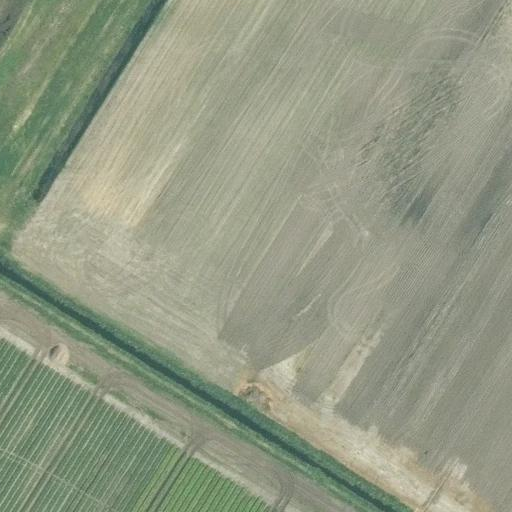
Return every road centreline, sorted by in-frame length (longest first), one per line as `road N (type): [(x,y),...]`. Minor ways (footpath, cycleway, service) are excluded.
road 1 (track): [(344,511),(0,293)]
road 2 (track): [(125,0),(0,193)]
